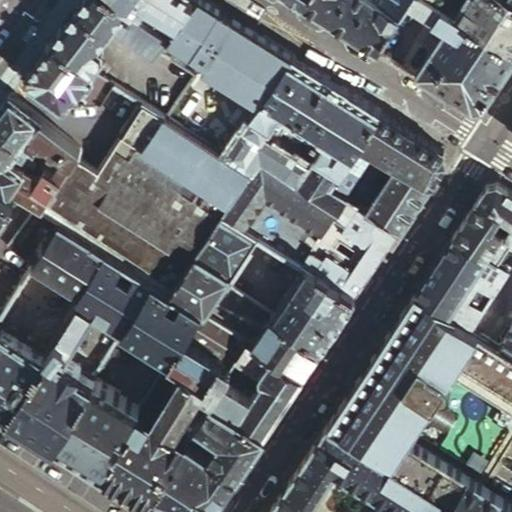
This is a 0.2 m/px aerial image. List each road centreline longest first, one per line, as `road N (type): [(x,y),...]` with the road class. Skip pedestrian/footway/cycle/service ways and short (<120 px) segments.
road 1 (residential): [(237,511),(483,143)]
road 2 (unclassified): [(256,0),(483,143)]
